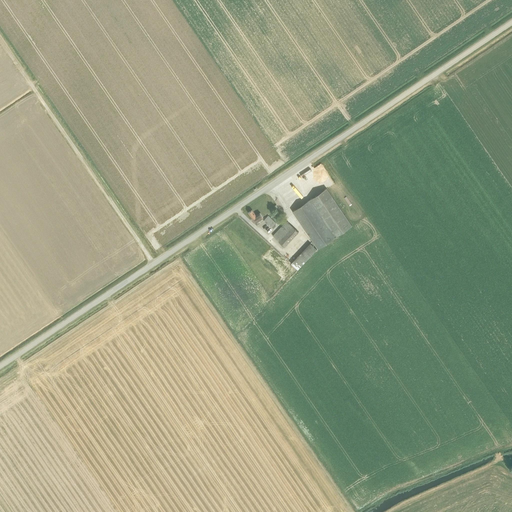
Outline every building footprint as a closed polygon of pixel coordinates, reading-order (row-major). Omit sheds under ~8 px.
[(352,225),(327,188),(293,211),(318,248),(335,237),(352,225)] [(255,222),(263,217),(260,213),(256,215),(252,210),(248,212),(253,218),(252,219),(254,222),(255,221),(255,222)] [(268,215),(264,220),(271,228),(276,223),(275,222),(268,216),(268,215)] [(285,247),(299,232),(287,221),(273,236),(285,247)] [(310,243),(291,263),(298,270),(317,249),(310,243)]
